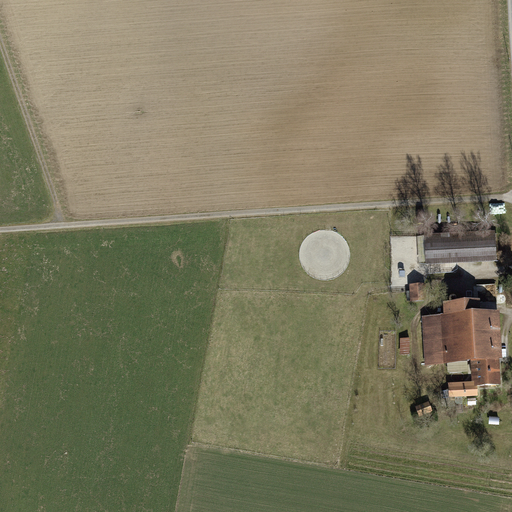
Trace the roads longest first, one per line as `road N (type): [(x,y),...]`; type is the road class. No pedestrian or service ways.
road 1 (track): [(0,230),(511,201)]
road 2 (track): [(0,36),(64,226)]
